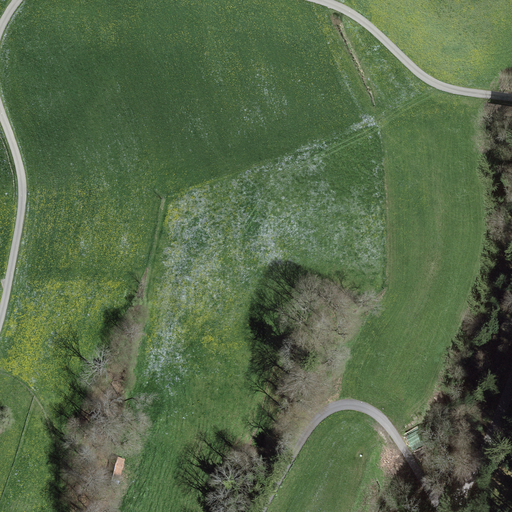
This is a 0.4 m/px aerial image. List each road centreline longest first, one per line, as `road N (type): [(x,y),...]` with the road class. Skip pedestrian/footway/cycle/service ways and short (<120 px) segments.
road 1 (track): [(443,511),(379,416),(348,404),(314,421),(257,511)]
road 2 (track): [(511,97),(434,83),(359,18),(322,0)]
road 3 (track): [(0,107),(22,181),(0,320)]
road 4 (unclassified): [(511,375),(447,511)]
